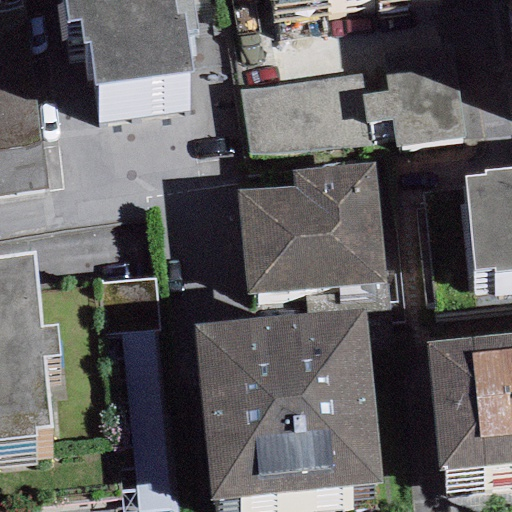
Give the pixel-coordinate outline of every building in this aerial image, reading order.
[(171,0),(70,0),(71,3),(65,4),(68,28),(56,30),(67,107),(78,105),(82,127),(88,126),(94,170),(192,157),(184,96),(177,97),(165,7),(172,6),(171,0)] [(440,0),(258,0),(268,64),(446,38),(440,0)] [(511,0),(497,0),(511,112),(511,0)] [(0,191),(45,189),(38,9),(0,10),(0,191)] [(463,160),(449,63),(381,74),(386,111),(369,113),(362,115),(367,146),(391,143),(395,170),(463,160)] [(364,83),(237,104),(247,166),(367,146),(362,115),(369,113),(364,83)] [(373,195),(290,203),(291,220),(236,225),(247,334),(385,321),(373,195)] [(511,229),(482,235),(483,240),(464,240),(473,334),(492,332),(493,338),(511,335),(511,229)] [(32,294),(0,296),(0,472),(36,469),(35,462),(51,461),(45,397),(60,395),(57,365),(39,366),(32,294)] [(375,511),(363,380),(194,396),(205,511),(375,511)] [(511,511),(511,411),(425,420),(434,511),(511,511)]
